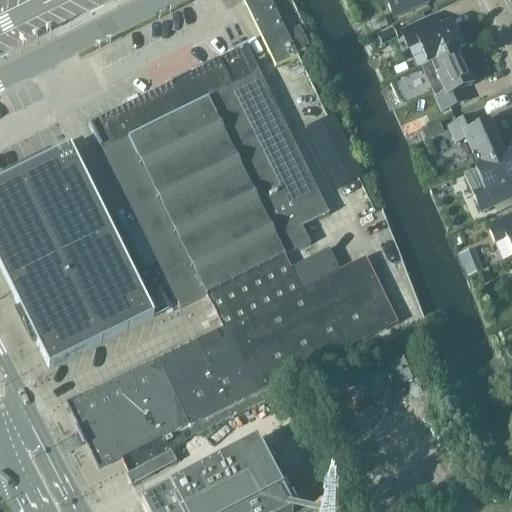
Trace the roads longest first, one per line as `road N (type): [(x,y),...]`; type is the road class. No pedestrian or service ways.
road 1 (unclassified): [(0,81),(161,0)]
road 2 (tertiary): [(79,511),(0,354)]
